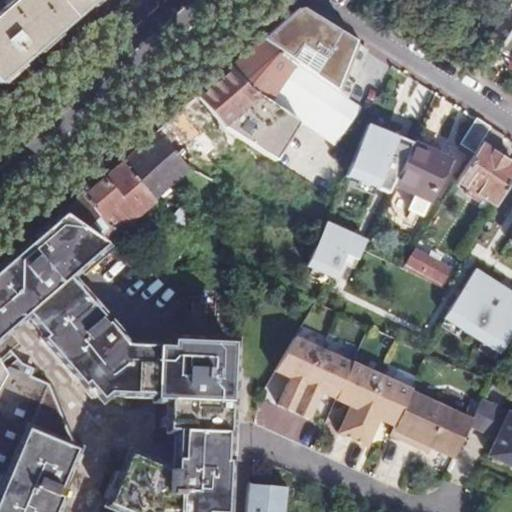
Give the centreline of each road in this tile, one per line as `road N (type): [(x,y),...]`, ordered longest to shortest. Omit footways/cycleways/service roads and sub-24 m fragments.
road 1 (motorway): [(197,0),(219,511)]
road 2 (motorway): [(274,511),(284,292),(283,0)]
road 3 (primary): [(0,164),(195,0)]
road 4 (residential): [(320,0),(511,119)]
